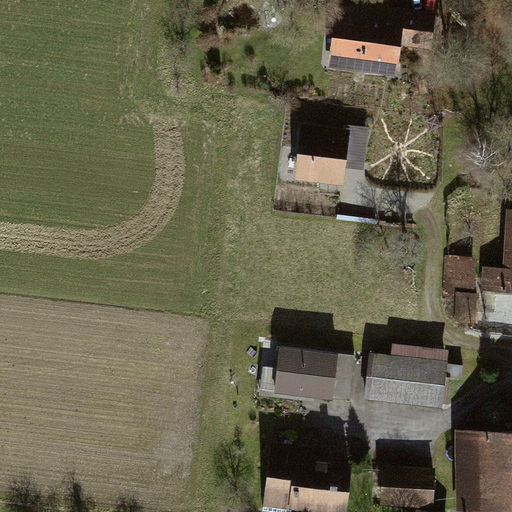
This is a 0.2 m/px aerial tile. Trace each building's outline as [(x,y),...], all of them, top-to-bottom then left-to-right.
[(330,4),(322,66),(408,77),(416,15),(330,4)] [(290,124),(283,187),(340,193),(347,130),(290,124)] [(511,288),(511,204),(507,204),(503,263),(483,261),(481,286),(511,288)] [(365,395),(442,404),(449,345),(393,339),(392,350),(370,347),(365,395)] [(338,347),(279,340),(274,387),(333,394),(338,347)] [(342,393),(356,393),(355,360),(341,360),(342,393)] [(511,511),(511,428),(459,430),(460,511),(511,511)] [(272,438),(265,503),(307,507),(306,511),(347,511),(354,457),(316,453),(318,443),(272,438)] [(434,465),(383,463),(381,504),(433,505),(434,465)]
